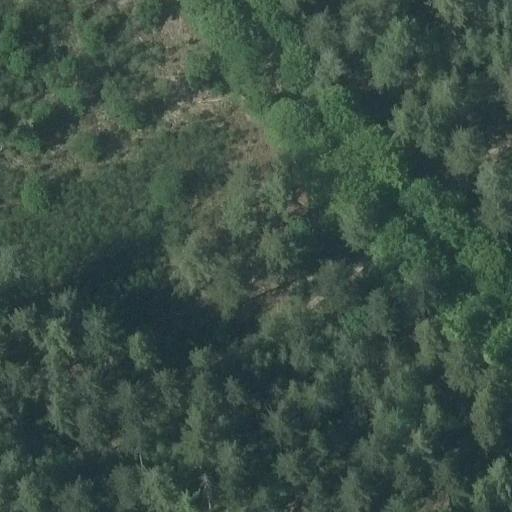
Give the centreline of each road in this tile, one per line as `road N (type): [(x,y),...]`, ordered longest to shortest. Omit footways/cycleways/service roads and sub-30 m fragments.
road 1 (track): [(511,140),(452,162),(410,198),(399,229),(375,249),(291,314),(155,394),(113,407),(69,404),(0,368)]
road 2 (track): [(511,316),(399,229),(226,0)]
